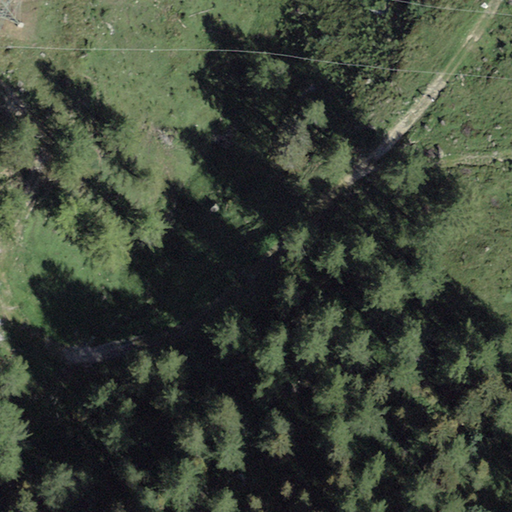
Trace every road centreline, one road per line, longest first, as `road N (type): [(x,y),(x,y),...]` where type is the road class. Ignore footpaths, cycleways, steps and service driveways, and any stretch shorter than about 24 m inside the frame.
road 1 (track): [(491,0),(353,178),(187,338),(54,361),(13,330),(0,289)]
road 2 (track): [(0,212),(33,162),(0,86)]
